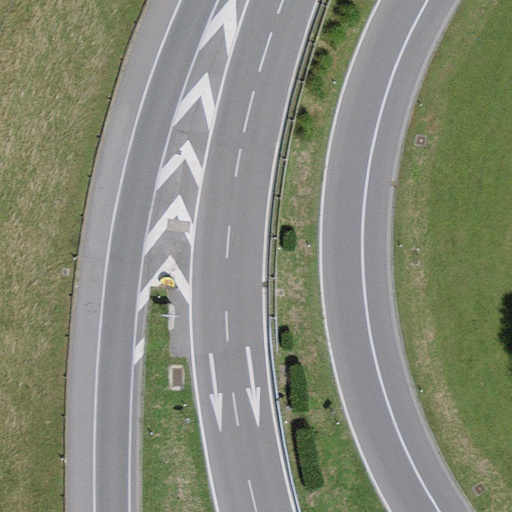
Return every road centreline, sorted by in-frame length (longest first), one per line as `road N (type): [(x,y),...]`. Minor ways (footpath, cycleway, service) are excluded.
road 1 (motorway): [(416,511),(379,440),(355,367),(342,287),(352,140),(369,78),(405,0)]
road 2 (motorway): [(203,0),(135,196),(109,391),(108,511)]
road 3 (motorway): [(277,0),(237,156),(225,284),(226,346),(255,511)]
